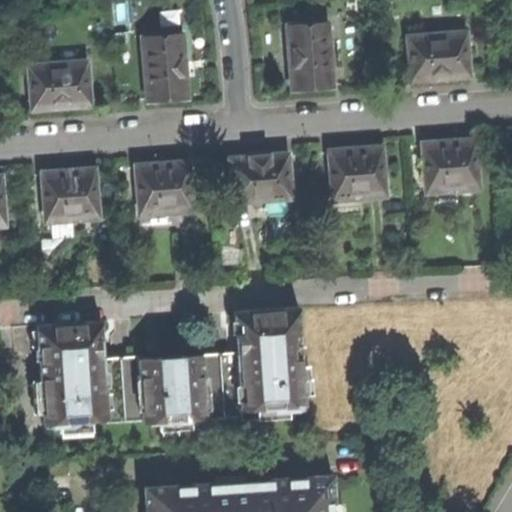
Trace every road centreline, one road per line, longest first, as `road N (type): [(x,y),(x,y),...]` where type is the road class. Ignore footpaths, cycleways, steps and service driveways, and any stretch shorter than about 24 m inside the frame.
road 1 (residential): [(0,308),(511,283)]
road 2 (residential): [(241,127),(511,103)]
road 3 (residential): [(0,143),(241,127)]
road 4 (residential): [(228,0),(241,127)]
